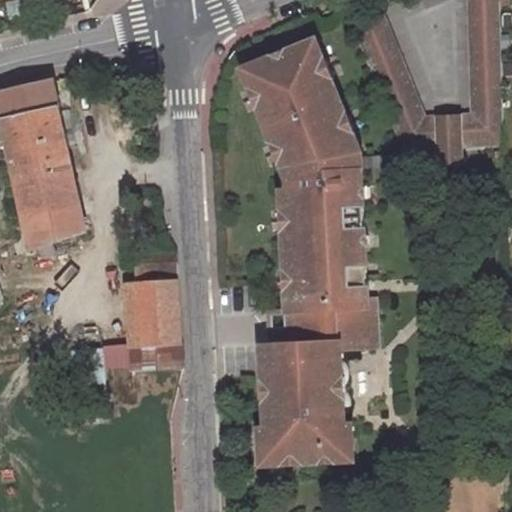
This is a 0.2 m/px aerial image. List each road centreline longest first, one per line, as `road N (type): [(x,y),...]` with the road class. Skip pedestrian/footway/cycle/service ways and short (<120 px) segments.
road 1 (residential): [(174,25),(200,511)]
road 2 (unclassified): [(0,67),(174,25)]
